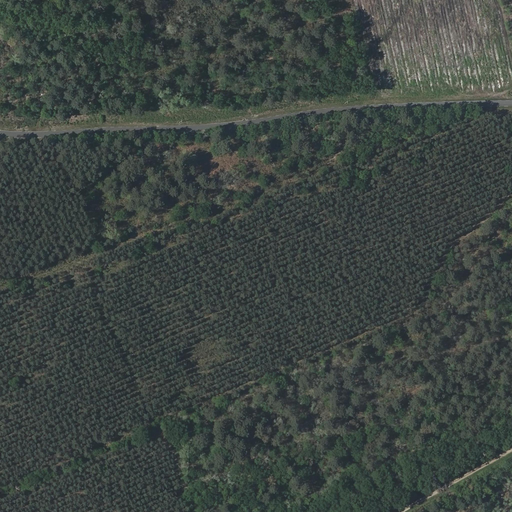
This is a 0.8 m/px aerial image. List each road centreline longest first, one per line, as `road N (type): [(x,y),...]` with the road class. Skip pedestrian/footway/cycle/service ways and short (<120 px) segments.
road 1 (tertiary): [(0,132),(207,127),(346,108),(511,103)]
road 2 (track): [(407,511),(511,453)]
